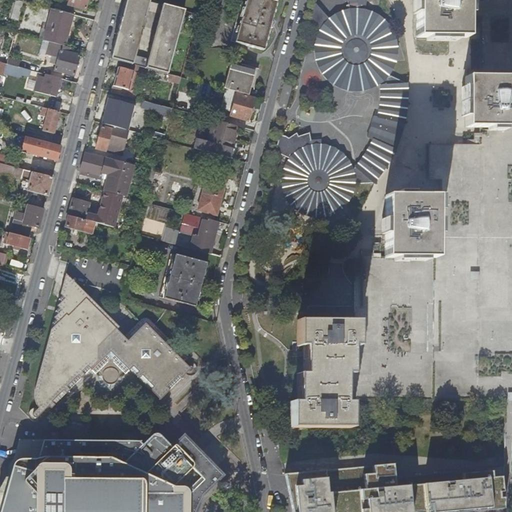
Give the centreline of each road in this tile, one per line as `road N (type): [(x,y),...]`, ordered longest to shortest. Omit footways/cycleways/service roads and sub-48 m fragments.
road 1 (residential): [(299,0),(225,307),(265,511)]
road 2 (residential): [(0,422),(109,0)]
